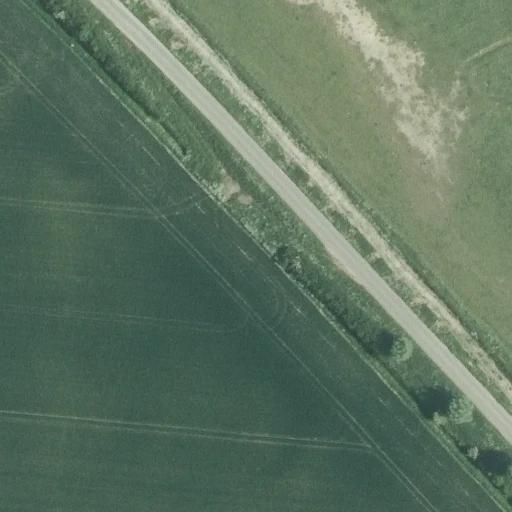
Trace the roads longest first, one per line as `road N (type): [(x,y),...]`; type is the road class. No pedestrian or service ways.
road 1 (unclassified): [(511,431),(102,0)]
road 2 (track): [(511,384),(152,0)]
